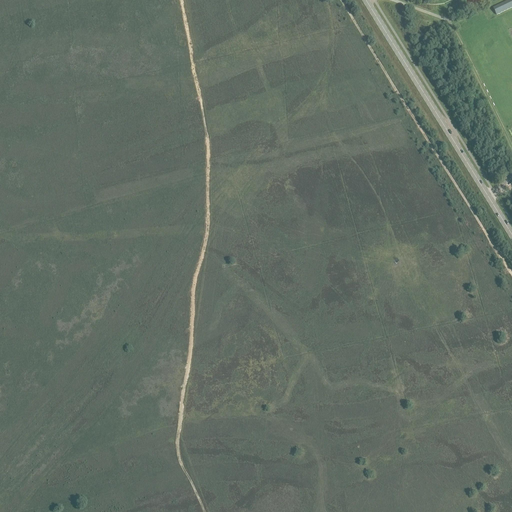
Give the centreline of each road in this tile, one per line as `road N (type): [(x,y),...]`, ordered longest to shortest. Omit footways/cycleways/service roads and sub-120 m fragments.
road 1 (track): [(204,511),(178,448),(208,211),(207,136),(181,0)]
road 2 (track): [(511,273),(340,0)]
road 3 (primary): [(511,235),(364,0)]
road 4 (track): [(208,171),(0,234)]
road 5 (track): [(4,233),(207,229)]
road 6 (track): [(511,147),(448,20)]
